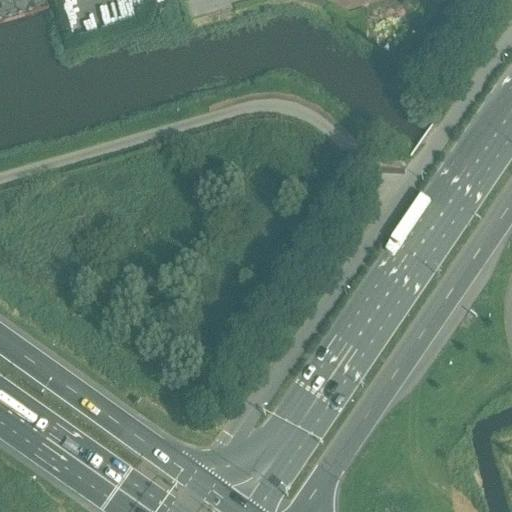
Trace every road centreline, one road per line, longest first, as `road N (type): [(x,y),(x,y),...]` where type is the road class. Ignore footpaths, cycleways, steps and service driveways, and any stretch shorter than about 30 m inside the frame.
road 1 (primary): [(511,113),(241,511)]
road 2 (primary): [(301,511),(511,203)]
road 3 (unclassified): [(398,197),(201,484)]
road 4 (trunk): [(201,484),(0,342)]
road 5 (trunk): [(0,422),(125,511)]
